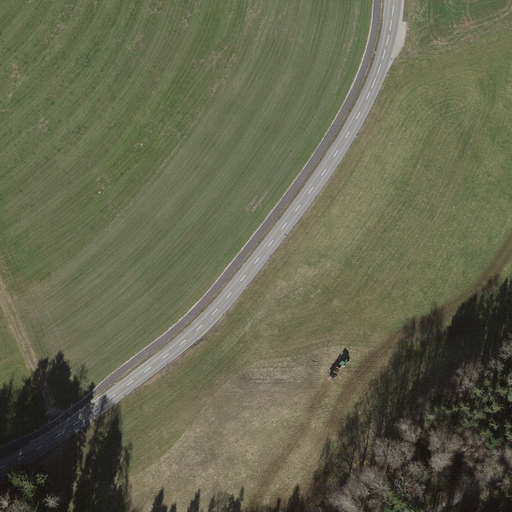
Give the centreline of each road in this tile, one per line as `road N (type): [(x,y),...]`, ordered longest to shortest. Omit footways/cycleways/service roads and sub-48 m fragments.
road 1 (secondary): [(394,0),(388,44),(362,110),(214,313),(62,433),(0,468)]
road 2 (track): [(62,433),(0,293)]
